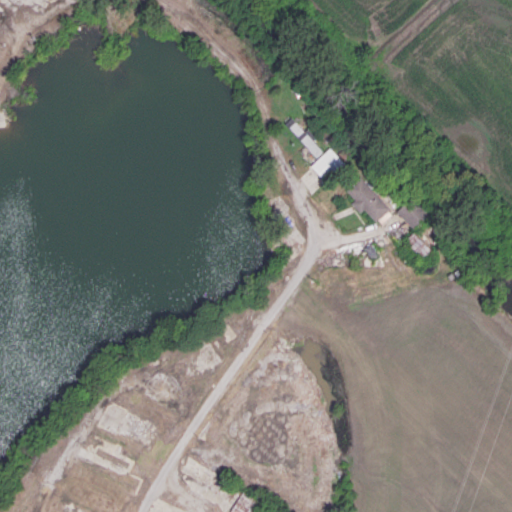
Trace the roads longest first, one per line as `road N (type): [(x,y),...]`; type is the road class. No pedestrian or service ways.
road 1 (residential): [(151,511),(329,228),(294,175),(260,93),(193,14),(158,0)]
road 2 (residential): [(38,511),(52,470),(132,362)]
